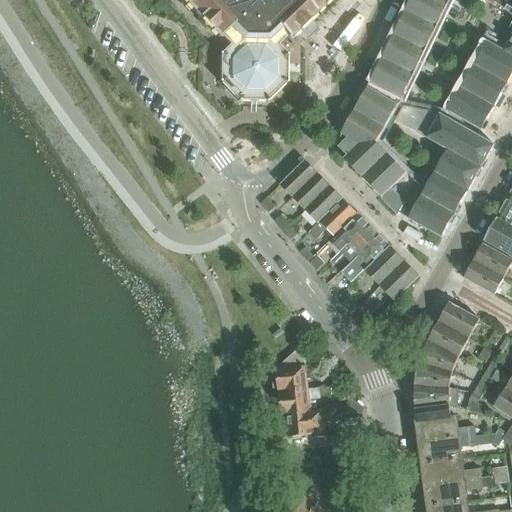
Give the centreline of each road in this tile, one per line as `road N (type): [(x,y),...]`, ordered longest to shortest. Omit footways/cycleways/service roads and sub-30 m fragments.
road 1 (residential): [(245,174),(250,221),(382,383)]
road 2 (residential): [(245,174),(267,169),(333,102),(386,0)]
road 3 (residential): [(109,0),(223,162),(245,174)]
road 4 (residential): [(440,278),(511,152)]
